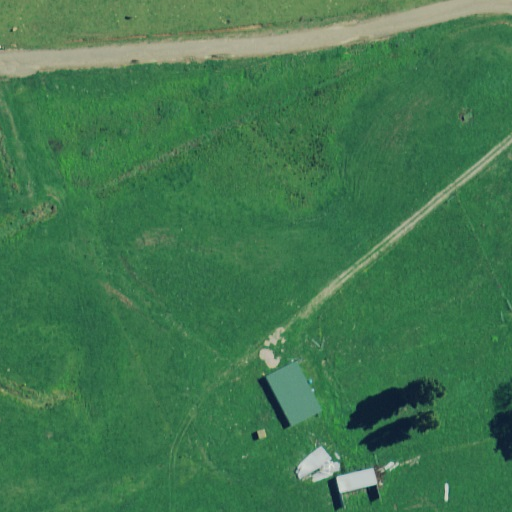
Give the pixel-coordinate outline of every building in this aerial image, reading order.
[(509,356),(501,331),(449,347),(457,373),(509,356)] [(452,364),(443,367),(433,370),(427,352),(406,359),(415,388),(430,383),(442,379),(455,375),(452,364)] [(279,399),(288,372),(284,361),(230,384),(250,433),(286,419),(279,399)] [(245,436),(231,400),(200,412),(213,448),(245,436)] [(379,503),(372,470),(335,478),(342,511),(379,503)]
